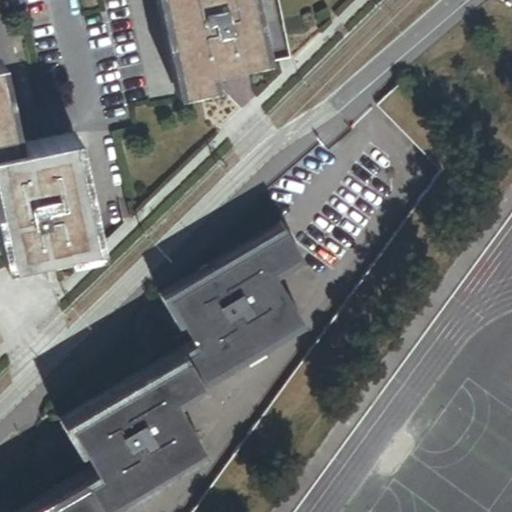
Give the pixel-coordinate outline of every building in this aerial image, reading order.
[(161,0),(181,91),(209,85),(206,70),(261,59),(249,0),(161,0)] [(305,0),(278,0),(286,40),(312,35),(305,0)] [(225,511),(478,169),(435,125),(396,84),(375,103),(441,171),(190,511),(225,511)] [(12,146),(0,88),(0,229),(7,263),(93,245),(69,134),(12,146)] [(195,344),(66,420),(94,468),(18,511),(78,511),(198,442),(169,392),(298,316),(269,267),(297,251),(282,226),(165,294),(195,344)]
